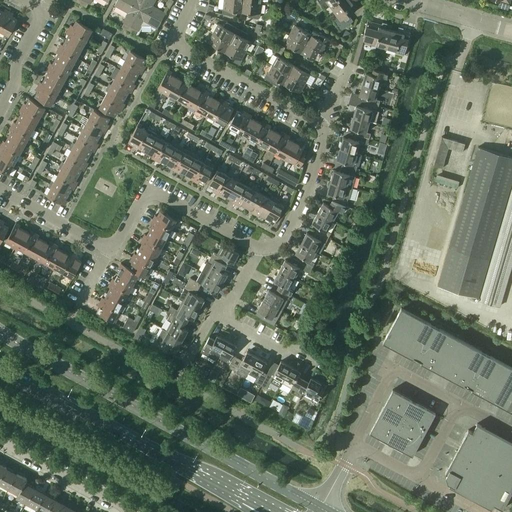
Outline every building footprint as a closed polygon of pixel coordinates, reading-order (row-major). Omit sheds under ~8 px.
[(122,27),(128,31),(140,9),(123,0),(117,0),(114,5),(128,13),(123,22),(124,23),(122,27)] [(123,0),(140,9),(144,0),(123,0)] [(144,0),(140,9),(161,21),(166,13),(152,6),(155,0),(144,0)] [(223,0),(223,9),(241,11),(243,1),(233,0),(223,0)] [(328,5),(333,11),(347,0),(317,0),(323,8),(328,5)] [(333,21),(340,30),(353,21),(348,15),(357,8),(351,0),(347,0),(333,11),(338,17),(333,21)] [(249,17),(258,18),(260,17),(261,3),(243,1),(241,11),(247,12),(247,15),(249,17)] [(0,28),(9,12),(5,9),(3,12),(0,9),(0,28)] [(128,31),(136,35),(143,21),(157,29),(161,21),(140,9),(128,31)] [(4,36),(7,38),(17,19),(12,16),(13,14),(9,12),(0,28),(0,30),(5,33),(4,36)] [(69,29),(87,39),(90,33),(93,34),(95,30),(76,20),(73,26),(71,25),(69,29)] [(353,63),(360,65),(365,49),(374,52),(376,45),(386,48),(391,30),(385,28),(386,26),(367,21),(363,35),(361,35),(353,63)] [(213,33),(229,42),(237,28),(226,23),(224,27),(218,24),(213,33)] [(289,34),(306,43),(311,34),(294,25),(289,34)] [(100,33),(109,38),(112,33),(103,28),(100,33)] [(229,42),(246,51),(251,42),(245,39),(247,34),(237,28),(229,42)] [(66,39),(84,49),(86,46),(83,45),(87,39),(69,29),(66,33),(68,34),(66,39)] [(391,30),(386,48),(396,51),(396,53),(404,55),(410,33),(398,29),(397,32),(391,30)] [(208,42),(224,51),(229,42),(213,33),(208,42)] [(295,49),(301,52),(306,43),(289,34),(284,43),(288,45),(286,47),(293,51),(295,49)] [(306,43),(322,52),(329,39),(322,35),(320,39),(311,34),(306,43)] [(58,48),(77,57),(80,51),(82,53),(84,49),(66,39),(63,45),(61,44),(58,48)] [(229,59),(239,65),(242,60),(241,60),(246,51),(229,42),(224,51),(230,54),(228,57),(229,59)] [(304,57),(312,62),(314,59),(317,61),(322,52),(306,43),(301,52),(306,55),(304,57)] [(55,58),(74,68),(75,65),(73,64),(77,57),(58,48),(56,52),(58,53),(55,58)] [(125,60),(143,70),(145,65),(143,64),(146,59),(128,49),(126,52),(128,53),(125,60)] [(272,65),(289,74),(294,65),(277,56),(272,65)] [(48,67),(66,77),(70,70),(72,72),(74,68),(55,58),(52,64),(50,63),(48,67)] [(117,68),(136,78),(139,73),(141,74),(143,70),(125,60),(121,66),(119,65),(117,68)] [(279,91),(281,88),(289,74),(272,65),(267,74),(266,73),(264,78),(276,85),(274,89),(279,91)] [(294,65),(289,74),(305,83),(310,74),(307,73),(309,70),(300,65),(299,68),(294,65)] [(45,77),(63,87),(65,84),(63,83),(66,77),(48,67),(46,71),(48,72),(45,77)] [(115,79),(133,89),(135,84),(133,83),(136,78),(117,68),(116,71),(118,72),(115,79)] [(365,72),(362,84),(378,88),(381,77),(386,79),(388,73),(369,68),(367,73),(365,72)] [(164,99),(166,96),(176,77),(171,74),(172,72),(168,70),(158,88),(163,91),(160,96),(164,99)] [(289,74),(283,83),(300,92),(305,83),(289,74)] [(38,86),(56,96),(59,89),(62,91),(63,87),(45,77),(42,83),(40,81),(38,86)] [(170,95),(177,99),(187,80),(183,78),(181,80),(176,77),(166,96),(169,97),(170,95)] [(107,87),(125,97),(128,92),(130,93),(133,89),(115,79),(111,85),(109,83),(107,87)] [(182,104),(185,106),(195,88),(190,85),(191,83),(187,80),(177,99),(183,102),(182,104)] [(365,97),(364,102),(378,106),(380,101),(375,99),(378,88),(362,84),(359,95),(365,97)] [(34,97),(53,107),(55,103),(52,102),(56,96),(38,86),(35,90),(37,91),(34,97)] [(104,97),(122,108),(125,103),(123,102),(125,97),(107,87),(105,90),(108,91),(104,97)] [(189,105),(196,109),(206,91),(201,88),(200,90),(195,88),(185,106),(188,108),(189,105)] [(201,115),(204,116),(214,98),(209,95),(210,93),(206,91),(196,109),(202,112),(201,115)] [(97,106),(115,116),(118,111),(120,112),(122,108),(104,97),(101,104),(98,102),(97,106)] [(21,107),(40,117),(43,110),(46,112),(48,108),(29,98),(26,104),(24,103),(21,107)] [(208,116),(215,119),(225,101),(220,99),(219,101),(214,98),(204,116),(207,118),(208,116)] [(220,125),(223,127),(233,108),(228,105),(229,103),(225,101),(215,119),(221,123),(220,125)] [(353,117),(369,121),(375,123),(378,111),(377,111),(378,106),(364,102),(363,107),(356,105),(353,117)] [(19,117),(37,127),(39,124),(36,123),(40,117),(21,107),(19,111),(21,112),(19,117)] [(88,118),(106,129),(109,124),(107,123),(110,118),(91,107),(89,111),(92,112),(88,118)] [(231,128),(238,132),(248,113),(243,111),(242,113),(237,110),(227,129),(230,131),(231,128)] [(243,138),(246,139),(256,121),(251,118),(252,116),(248,113),(238,132),(244,135),(243,138)] [(11,126),(29,136),(33,129),(35,131),(37,127),(19,117),(16,123),(13,121),(11,126)] [(356,130),(355,135),(369,139),(370,133),(366,132),(369,121),(353,117),(350,128),(356,130)] [(81,127),(99,137),(102,132),(104,133),(106,129),(88,118),(85,125),(82,123),(81,127)] [(250,139),(257,142),(267,124),(262,122),(261,124),(256,121),(246,139),(249,141),(250,139)] [(132,147),(137,150),(147,131),(140,128),(141,126),(138,124),(128,142),(134,145),(132,147)] [(262,148),(265,150),(275,131),(270,128),(271,126),(267,124),(257,142),(263,146),(262,148)] [(8,136),(27,146),(28,143),(26,142),(29,136),(11,126),(9,130),(11,131),(8,136)] [(78,137),(96,147),(98,143),(96,142),(99,137),(81,127),(79,130),(81,131),(78,137)] [(142,150),(147,153),(157,134),(154,133),(153,135),(147,131),(137,150),(141,152),(142,150)] [(269,149),(275,152),(286,134),(281,132),(280,134),(275,131),(265,150),(268,151),(269,149)] [(151,158),(156,160),(165,142),(159,138),(160,136),(157,134),(147,153),(153,156),(151,158)] [(281,158),(284,160),(294,142),(289,139),(290,136),(286,134),(275,152),(282,156),(281,158)] [(343,137),(340,148),(356,153),(359,142),(367,144),(369,139),(355,135),(353,140),(343,137)] [(1,145),(19,154),(22,148),(25,150),(27,146),(8,136),(5,142),(3,140),(1,145)] [(433,166),(442,168),(448,148),(462,152),(465,143),(441,136),(433,166)] [(70,146),(89,156),(92,150),(94,152),(96,147),(78,137),(74,144),(72,142),(70,146)] [(161,160),(166,163),(176,145),(173,143),(172,145),(165,142),(156,160),(160,162),(161,160)] [(293,165),(299,168),(305,157),(304,156),(306,151),(302,149),(305,145),(300,142),(299,144),(294,142),(284,160),(287,162),(288,159),(295,163),(293,165)] [(0,151),(0,156),(16,165),(18,162),(16,161),(19,154),(1,145),(0,145),(0,149),(1,150),(0,151)] [(170,168),(174,170),(186,150),(176,145),(166,163),(171,166),(170,168)] [(67,156),(86,166),(88,162),(86,161),(89,156),(70,146),(68,149),(71,150),(67,156)] [(479,301),(499,307),(511,262),(511,156),(478,147),(438,286),(480,298),(479,301)] [(341,167),(356,171),(357,166),(358,166),(361,155),(356,153),(340,148),(336,160),(343,162),(341,167)] [(180,171),(185,173),(195,155),(186,150),(174,170),(179,173),(180,171)] [(189,178),(193,181),(203,162),(197,159),(198,157),(195,155),(185,173),(190,176),(189,178)] [(0,169),(9,174),(12,167),(14,168),(16,165),(0,156),(0,169)] [(60,165),(78,175),(81,169),(83,171),(86,166),(67,156),(64,163),(62,161),(60,165)] [(199,181),(204,184),(214,165),(211,164),(210,166),(203,162),(193,181),(198,183),(199,181)] [(57,175),(75,185),(78,181),(75,180),(78,175),(60,165),(58,168),(60,169),(57,175)] [(212,191),(216,193),(226,175),(220,172),(221,169),(218,167),(208,186),(213,189),(212,191)] [(330,181),(352,187),(355,176),(354,176),(356,171),(341,167),(340,172),(333,170),(330,181)] [(49,184),(68,194),(71,188),(73,190),(75,185),(57,175),(54,182),(51,180),(49,184)] [(222,193),(227,196),(237,178),(234,176),(233,178),(226,175),(216,193),(221,196),(222,193)] [(287,181),(296,186),(299,180),(294,177),(293,180),(289,177),(287,181)] [(231,201),(235,204),(245,185),(239,182),(240,180),(237,178),(227,196),(232,199),(231,201)] [(332,200),(346,206),(348,198),(349,199),(352,187),(330,181),(327,193),(333,194),(332,200)] [(47,195),(65,205),(67,200),(65,199),(68,194),(49,184),(48,187),(50,188),(47,195)] [(241,204),(246,207),(256,188),(253,186),(252,189),(245,185),(235,204),(240,206),(241,204)] [(250,212),(254,214),(264,196),(258,192),(259,190),(256,188),(246,207),(251,209),(250,212)] [(260,214),(265,217),(275,199),(272,197),(271,199),(264,196),(254,214),(258,216),(260,214)] [(269,222),(273,224),(283,206),(277,203),(278,200),(275,199),(265,217),(270,220),(269,222)] [(317,213),(332,221),(337,211),(342,213),(346,206),(332,200),(329,206),(323,202),(317,213)] [(153,219),(171,229),(174,223),(177,224),(179,221),(160,211),(157,216),(155,215),(153,219)] [(315,231),(328,238),(331,233),(327,231),(332,221),(317,213),(312,223),(318,226),(315,231)] [(0,242),(9,227),(3,224),(4,222),(0,219),(0,242)] [(150,230),(168,240),(170,237),(167,235),(171,229),(153,219),(150,223),(152,225),(150,230)] [(11,247),(14,249),(24,230),(19,227),(20,225),(16,223),(6,241),(12,245),(11,247)] [(18,248),(25,251),(35,233),(31,231),(29,233),(24,230),(14,249),(17,250),(18,248)] [(142,238),(161,248),(164,242),(166,243),(168,240),(150,230),(147,235),(145,234),(142,238)] [(301,243),(316,251),(321,241),(325,243),(328,238),(315,231),(312,236),(307,232),(301,243)] [(30,257),(33,259),(43,241),(38,238),(39,235),(35,233),(25,251),(31,255),(30,257)] [(139,249),(158,259),(159,256),(157,254),(161,248),(142,238),(140,242),(142,243),(139,249)] [(37,258),(44,262),(54,244),(49,241),(48,243),(43,241),(33,259),(36,261),(37,258)] [(299,261),(312,268),(314,263),(310,261),(316,251),(301,243),(295,253),(301,256),(299,261)] [(49,268),(52,269),(62,251),(57,248),(58,246),(54,244),(44,262),(50,265),(49,268)] [(213,252),(210,257),(221,263),(224,258),(233,263),(239,253),(223,244),(217,254),(213,252)] [(132,257),(150,267),(154,261),(156,262),(158,259),(139,249),(136,254),(134,253),(132,257)] [(56,269),(63,272),(73,254),(68,252),(67,254),(62,251),(52,269),(55,271),(56,269)] [(68,278),(71,280),(81,261),(76,258),(77,256),(73,254),(63,272),(69,276),(68,278)] [(139,273),(147,278),(149,275),(147,273),(150,267),(132,257),(130,261),(132,262),(129,267),(129,268),(139,273)] [(206,262),(201,272),(222,283),(227,273),(223,271),(226,266),(221,263),(210,257),(207,263),(206,262)] [(279,270),(294,278),(299,268),(309,273),(312,268),(299,261),(293,258),(290,262),(285,260),(279,270)] [(118,274),(136,284),(138,281),(135,279),(139,273),(129,268),(129,267),(121,263),(118,267),(120,269),(118,274)] [(277,288),(290,295),(293,290),(289,288),(294,278),(279,270),(274,280),(280,283),(277,288)] [(190,278),(187,283),(198,289),(201,284),(217,293),(222,283),(201,272),(196,281),(190,278)] [(110,282),(129,292),(132,286),(134,287),(136,284),(118,274),(115,279),(113,278),(110,282)] [(107,293),(126,303),(127,300),(125,298),(129,292),(110,282),(108,286),(110,287),(107,293)] [(179,298),(183,301),(199,309),(204,299),(195,294),(198,289),(187,283),(179,298)] [(263,300),(278,308),(283,298),(287,300),(290,295),(277,288),(274,293),(268,289),(263,300)] [(100,301),(118,311),(122,305),(124,306),(126,303),(107,293),(104,298),(102,297),(100,301)] [(261,318),(274,325),(276,320),(272,318),(278,308),(263,300),(257,310),(263,313),(261,318)] [(97,312),(115,322),(117,319),(115,317),(118,311),(100,301),(98,305),(100,306),(97,312)] [(173,308),(170,313),(181,319),(184,314),(193,319),(199,309),(183,301),(177,310),(173,308)] [(511,367),(401,308),(383,342),(413,359),(414,357),(421,361),(420,363),(464,386),(464,384),(472,388),(471,390),(511,411),(511,367)] [(166,331),(182,339),(188,329),(183,327),(186,322),(181,319),(170,313),(167,319),(171,321),(166,331)] [(123,327),(132,332),(138,322),(134,320),(128,316),(123,327)] [(154,344),(165,350),(170,352),(173,347),(177,349),(182,339),(166,331),(163,329),(158,338),(157,338),(154,344)] [(208,351),(218,357),(227,341),(217,335),(215,339),(209,336),(200,352),(206,355),(208,351)] [(225,366),(231,369),(237,358),(231,355),(236,346),(227,341),(218,357),(227,362),(225,366)] [(238,368),(248,373),(257,357),(247,352),(242,361),(237,358),(231,369),(236,372),(238,368)] [(255,382),(261,385),(267,374),(261,371),(266,362),(257,357),(248,373),(257,378),(255,382)] [(272,377),(282,382),(290,366),(281,361),(272,377),(267,374),(261,385),(266,388),(272,377)] [(289,391),(295,394),(303,379),(298,376),(300,372),(290,366),(282,382),(291,387),(289,391)] [(302,394),(317,402),(326,386),(311,377),(308,382),(303,379),(295,394),(300,398),(302,394)] [(369,432),(412,455),(435,412),(392,389),(369,432)] [(449,481),(451,482),(449,486),(492,509),(494,505),(502,509),(511,491),(511,442),(477,424),(472,432),(468,430),(445,473),(449,475),(448,477),(449,481)] [(0,479),(0,484),(8,488),(17,473),(7,468),(0,479)] [(8,488),(18,494),(25,482),(27,479),(17,473),(8,488)] [(16,497),(27,503),(35,488),(25,482),(18,494),(16,497)] [(27,503),(37,508),(45,493),(35,488),(27,503)] [(37,508),(43,511),(47,511),(55,499),(45,493),(37,508)] [(47,511),(60,511),(65,504),(55,499),(47,511)]
